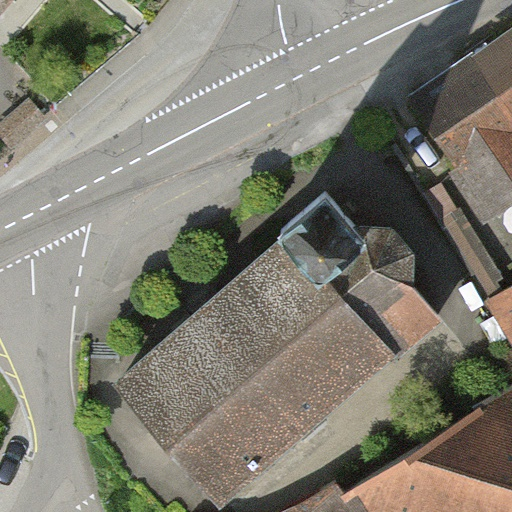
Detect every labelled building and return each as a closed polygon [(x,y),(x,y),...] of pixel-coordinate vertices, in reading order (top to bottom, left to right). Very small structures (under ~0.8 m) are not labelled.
[(0,0),(0,8),(4,11),(12,0),(0,0)] [(511,42),(420,105),(467,175),(511,145),(511,42)] [(0,128),(14,145),(47,118),(32,100),(0,126),(0,128)] [(286,227),(114,368),(219,495),(441,313),(411,275),(416,245),(391,216),(376,215),(363,225),(318,170),(271,209),(286,227)] [(511,511),(511,394),(347,491),(360,511),(511,511)] [(288,511),(330,511),(315,492),(288,511)]
